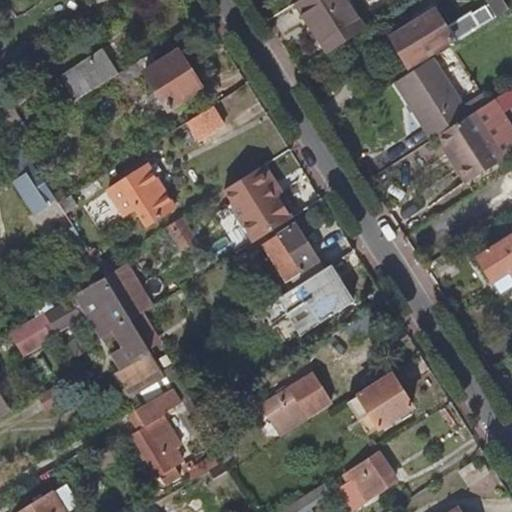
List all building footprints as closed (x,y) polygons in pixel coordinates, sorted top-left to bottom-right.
[(326,52),(365,28),(347,0),(297,0),(295,2),(326,52)] [(506,9),(500,0),(485,0),(496,16),(506,9)] [(483,4),(470,12),(479,27),(492,18),(483,4)] [(470,12),(469,10),(444,26),(433,7),(380,39),(391,56),(384,61),(391,74),(407,66),(452,38),(455,42),(479,27),(470,12)] [(178,53),(169,40),(136,61),(145,75),(178,53)] [(118,73),(128,66),(115,45),(102,53),(63,79),(76,99),(95,88),(118,73)] [(477,93),(449,46),(430,58),(459,104),(477,93)] [(202,89),(178,53),(145,75),(168,111),(202,89)] [(472,113),(485,105),(477,93),(459,104),(430,58),(393,81),(430,140),(435,136),(438,134),(472,113)] [(145,75),(136,61),(128,66),(118,73),(126,87),(145,75)] [(27,131),(0,87),(0,115),(4,123),(15,139),(27,131)] [(223,126),(211,107),(185,123),(198,142),(223,126)] [(502,160),(472,113),(438,134),(453,158),(450,160),(464,184),(502,160)] [(34,126),(27,131),(15,139),(18,144),(19,146),(38,133),(34,126)] [(453,158),(438,134),(435,136),(450,160),(453,158)] [(38,193),(46,188),(24,153),(3,167),(27,205),(40,196),(38,193)] [(257,169),(274,195),(275,194),(276,195),(280,193),(262,166),(257,169)] [(134,236),(173,211),(153,179),(160,174),(156,167),(149,172),(146,168),(107,193),(134,236)] [(255,241),(291,219),(276,195),(275,194),(274,195),(257,169),(223,190),(255,241)] [(57,206),(64,217),(74,210),(68,199),(57,206)] [(66,219),(53,227),(62,241),(55,246),(73,277),(94,264),(92,261),(81,243),(66,219)] [(184,222),(175,228),(188,248),(197,242),(184,222)] [(322,270),(294,226),(263,246),(287,283),(293,279),(297,286),(322,270)] [(511,233),(478,256),(494,283),(497,281),(504,293),(511,288),(511,233)] [(87,240),(81,243),(92,261),(98,257),(87,240)] [(105,280),(131,322),(143,314),(154,307),(128,265),(105,280)] [(297,286),(264,308),(273,322),(288,313),(302,335),(351,303),(327,267),(322,270),(297,286)] [(105,280),(99,271),(49,302),(39,308),(47,321),(52,328),(75,313),(79,319),(85,315),(97,333),(109,326),(120,344),(109,352),(118,365),(114,368),(131,394),(160,376),(164,372),(151,352),(131,322),(105,280)] [(27,303),(32,313),(39,308),(49,302),(40,288),(26,296),(29,302),(27,303)] [(47,321),(39,308),(32,313),(5,330),(13,342),(22,358),(53,340),(43,324),(47,321)] [(367,313),(341,330),(350,344),(376,327),(367,313)] [(131,322),(151,352),(163,345),(143,314),(131,322)] [(86,351),(77,337),(66,344),(74,358),(86,351)] [(179,362),(164,372),(168,380),(177,393),(188,412),(195,423),(210,413),(212,413),(179,362)] [(409,408),(387,375),(346,403),(368,435),(409,408)] [(329,403),(313,378),(279,400),(278,397),(266,406),(283,432),(329,403)] [(177,393),(168,380),(133,403),(145,420),(130,430),(155,469),(158,468),(163,477),(178,468),(172,459),(179,453),(170,439),(177,435),(158,405),(161,404),(177,393)] [(0,415),(11,409),(0,392),(0,415)] [(188,412),(177,393),(161,404),(168,414),(173,412),(190,440),(202,433),(201,432),(199,429),(195,423),(188,412)] [(210,413),(195,423),(199,429),(213,420),(210,413)] [(125,416),(113,424),(115,427),(118,433),(131,425),(125,416)] [(215,424),(201,432),(202,433),(214,453),(228,444),(215,424)] [(221,463),(223,466),(236,458),(228,444),(214,453),(216,457),(221,463)] [(396,481),(379,454),(344,476),(361,503),(396,481)] [(221,463),(216,457),(185,477),(189,482),(221,463)] [(322,484),(278,511),(302,511),(330,495),(322,484)] [(65,485),(55,492),(22,511),(67,511),(78,505),(65,485)]
